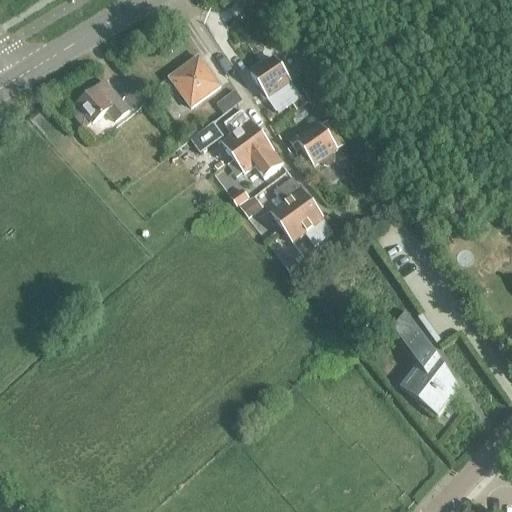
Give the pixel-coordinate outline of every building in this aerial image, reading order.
[(170,83),(191,111),(220,90),(199,61),(170,83)] [(304,93),(299,97),(275,61),(251,78),(268,103),(269,102),(279,117),(293,107),(297,112),(311,102),(304,93)] [(106,116),(115,126),(129,114),(105,86),(78,110),(79,112),(75,115),(74,120),(83,130),(87,130),(92,126),(93,127),(106,116)] [(125,98),(138,113),(151,103),(138,88),(125,98)] [(233,163),(262,141),(252,127),(251,127),(242,115),(224,128),(233,141),(223,149),(233,163)] [(333,157),(338,154),(318,125),(289,145),(296,154),(301,151),(314,170),(321,165),(323,169),(328,169),(335,164),(335,160),(333,157)] [(262,141),(233,163),(244,177),(254,169),(264,182),(282,169),(272,156),(273,156),(262,141)] [(302,195),(301,196),(292,183),(274,197),(284,209),(271,218),(293,247),(305,238),(314,250),(332,237),(323,224),(302,195)] [(408,395),(421,405),(420,406),(438,420),(439,418),(438,418),(459,392),(405,314),(403,317),(394,330),(403,343),(402,343),(424,376),(408,395)]
